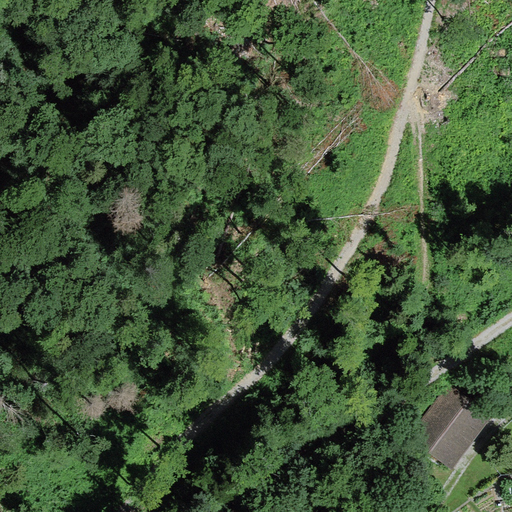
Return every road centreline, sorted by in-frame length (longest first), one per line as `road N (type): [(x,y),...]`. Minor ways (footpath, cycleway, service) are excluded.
road 1 (track): [(126,511),(190,432),(281,351),(391,174),(431,0)]
road 2 (track): [(511,318),(381,412),(200,511)]
